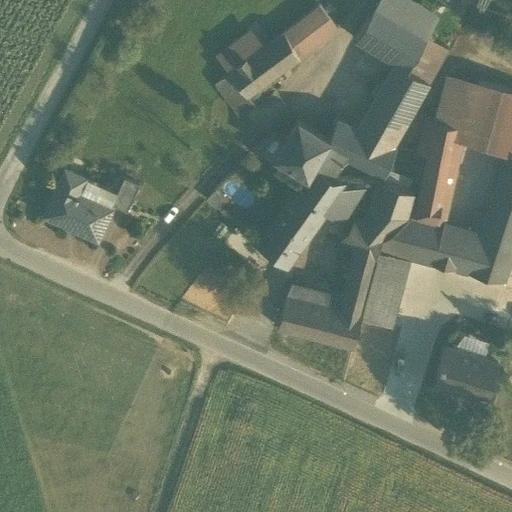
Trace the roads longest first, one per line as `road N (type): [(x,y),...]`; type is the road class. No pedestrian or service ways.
road 1 (residential): [(511,482),(0,251)]
road 2 (unclassified): [(106,0),(0,203)]
road 3 (track): [(214,347),(158,511)]
